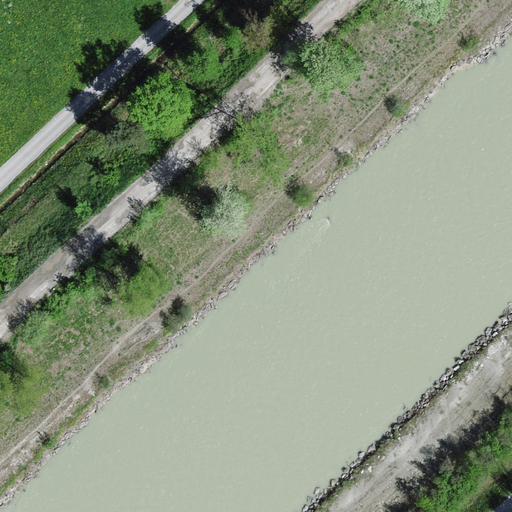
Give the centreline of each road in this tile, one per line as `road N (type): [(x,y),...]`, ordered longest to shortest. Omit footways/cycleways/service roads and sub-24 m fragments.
road 1 (track): [(0,321),(342,0)]
road 2 (unclassified): [(0,187),(198,0)]
